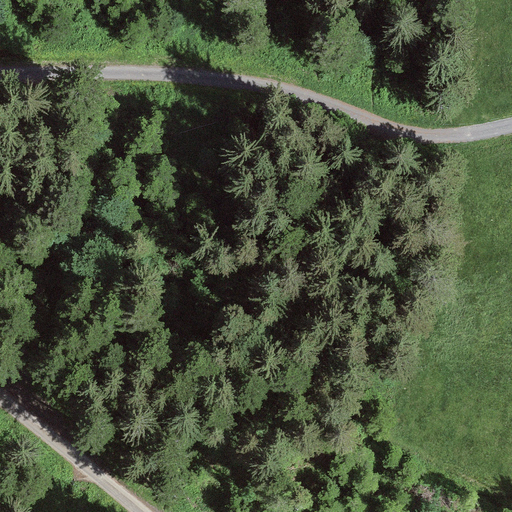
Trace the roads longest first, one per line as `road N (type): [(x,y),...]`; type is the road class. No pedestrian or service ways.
road 1 (unclassified): [(0,73),(240,82),(412,135),(511,127)]
road 2 (unclassified): [(0,394),(142,511)]
